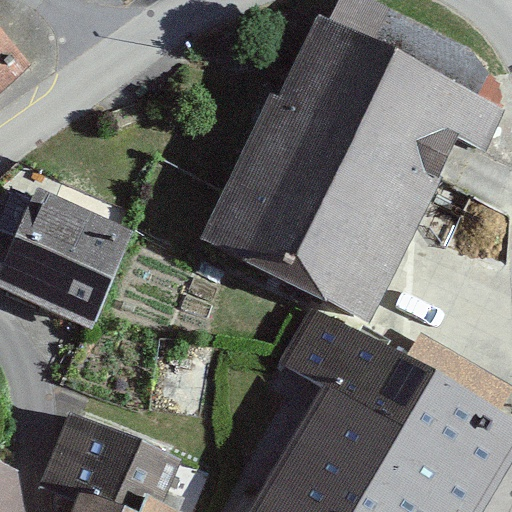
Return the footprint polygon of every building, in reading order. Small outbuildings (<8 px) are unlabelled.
[(494,95),(321,11),(209,240),(382,324),(494,95)] [(0,97),(31,74),(0,33),(0,97)] [(0,286),(0,290),(94,335),(142,234),(46,189),(0,286)] [(457,511),(481,511),(511,460),(511,438),(315,323),(289,367),(334,393),(262,511),(454,511),(455,511),(457,511)] [(188,511),(171,502),(188,457),(73,413),(48,490),(86,506),(82,511),(188,511)] [(0,511),(14,511),(10,493),(0,488),(0,511)]
